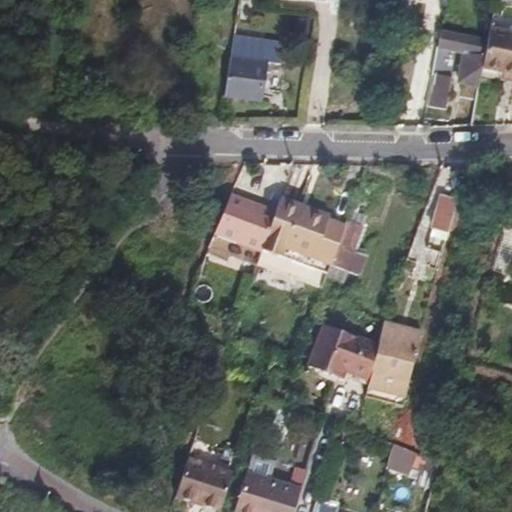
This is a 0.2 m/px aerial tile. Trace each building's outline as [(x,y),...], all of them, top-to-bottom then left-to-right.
[(511,29),(489,25),(486,40),(484,52),(481,67),(511,72),(511,81),(511,29)] [(457,82),(467,85),(477,87),(484,52),(486,40),(440,28),(437,44),(463,51),(457,82)] [(264,65),(246,62),(229,60),(223,97),(259,102),(264,65)] [(451,77),(443,75),(434,72),(426,99),(425,104),(442,109),(451,77)] [(455,198),(439,194),(430,228),(446,233),(455,198)] [(360,270),(366,251),(373,231),(361,227),(370,200),(354,195),(331,262),(360,270)] [(270,220),(272,212),(227,196),(210,236),(259,253),(259,251),(270,220)] [(327,216),(277,199),(272,212),(270,220),(259,251),(277,258),(281,248),(330,266),(343,226),(326,220),(327,216)] [(330,266),(281,248),(277,258),(326,276),(330,266)] [(420,328),(384,319),(377,343),(368,381),(365,389),(401,399),(420,328)] [(368,381),(377,343),(324,327),(309,369),(341,381),(343,374),(368,381)] [(143,475),(160,435),(144,427),(126,468),(143,475)] [(143,475),(151,479),(166,437),(160,435),(143,475)] [(166,437),(151,479),(157,482),(175,441),(166,437)] [(432,471),(434,467),(435,462),(412,452),(409,465),(432,471)] [(217,511),(230,474),(188,458),(173,499),(210,511),(217,511)] [(290,511),(297,492),(244,473),(232,511),(290,511)]
